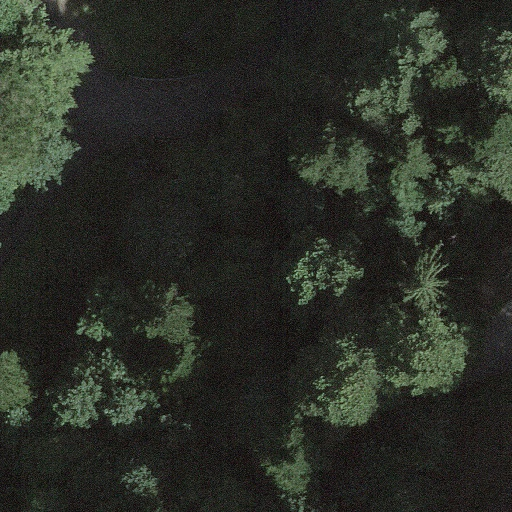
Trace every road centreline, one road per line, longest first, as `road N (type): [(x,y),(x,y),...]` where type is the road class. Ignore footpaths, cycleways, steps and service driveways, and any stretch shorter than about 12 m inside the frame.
road 1 (unclassified): [(309,0),(261,61),(229,82),(153,99),(105,96),(73,76),(53,50),(35,0)]
road 2 (track): [(313,511),(459,366),(511,335)]
road 3 (track): [(105,96),(0,239)]
